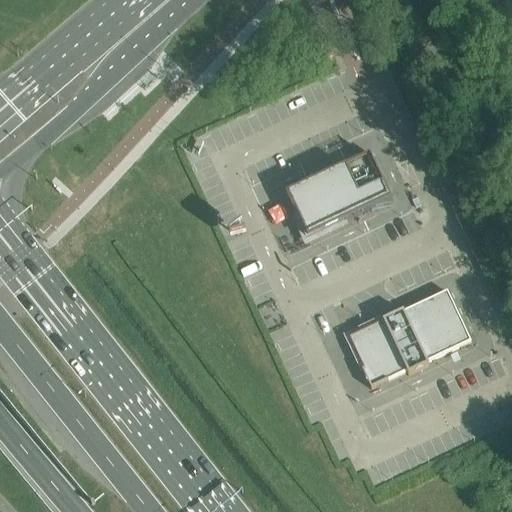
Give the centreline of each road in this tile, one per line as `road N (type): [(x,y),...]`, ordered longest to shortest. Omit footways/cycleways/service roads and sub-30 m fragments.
road 1 (primary): [(217,511),(0,235)]
road 2 (tertiary): [(0,174),(201,0)]
road 3 (primary): [(0,326),(147,511)]
road 4 (tertiary): [(130,0),(0,112)]
